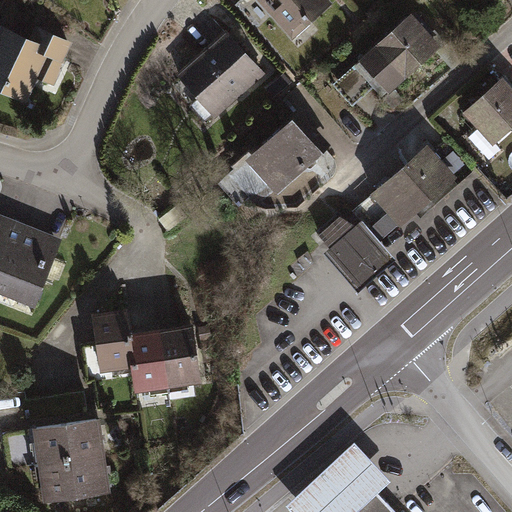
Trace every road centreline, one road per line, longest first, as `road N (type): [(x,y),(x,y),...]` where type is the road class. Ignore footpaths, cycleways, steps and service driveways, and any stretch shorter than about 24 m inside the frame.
road 1 (primary): [(394,343),(201,511)]
road 2 (residential): [(511,33),(326,194)]
road 3 (residential): [(163,0),(136,29),(72,174)]
road 4 (residential): [(161,308),(154,231),(72,174)]
road 5 (residential): [(394,343),(511,472)]
road 6 (primary): [(511,237),(394,343)]
